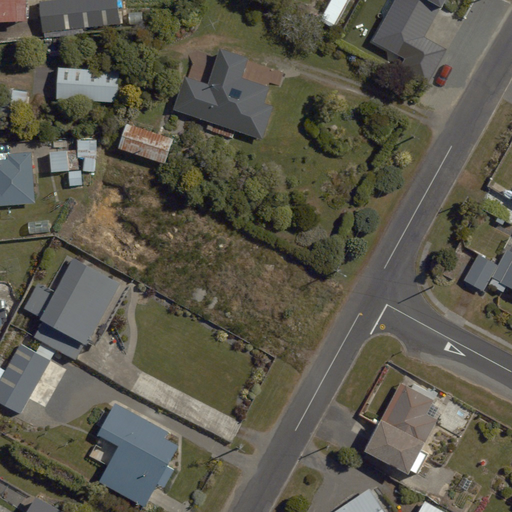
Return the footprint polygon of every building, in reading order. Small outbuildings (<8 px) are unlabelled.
[(53,0),(55,34),(124,32),(123,0),(53,0)] [(336,24),(349,0),(332,0),(323,16),(336,24)] [(466,0),(390,0),(364,70),(416,97),(466,0)] [(13,13),(0,14),(0,68),(25,67),(23,51),(15,52),(13,13)] [(122,66),(58,65),(58,99),(122,99),(122,66)] [(267,125),(182,111),(166,146),(254,177),(267,125)] [(99,159),(98,140),(76,140),(77,160),(99,159)] [(74,156),(51,158),(51,172),(68,172),(75,171),(74,156)] [(177,171),(122,160),(115,187),(175,205),(177,171)] [(511,222),(511,205),(487,192),(476,212),(508,230),(511,222)] [(27,193),(0,193),(0,245),(26,252),(27,193)] [(91,225),(90,208),(76,208),(76,226),(91,225)] [(28,223),(28,233),(53,233),(52,222),(28,223)] [(484,290),(497,261),(477,252),(465,281),(484,290)] [(511,281),(495,323),(511,332),(511,281)] [(108,322),(53,296),(31,352),(85,392),(108,322)] [(48,394),(10,381),(0,404),(0,440),(13,447),(48,394)] [(338,471),(396,511),(414,511),(452,459),(382,410),(338,471)] [(161,511),(176,481),(104,443),(95,471),(111,489),(92,511),(161,511)]
